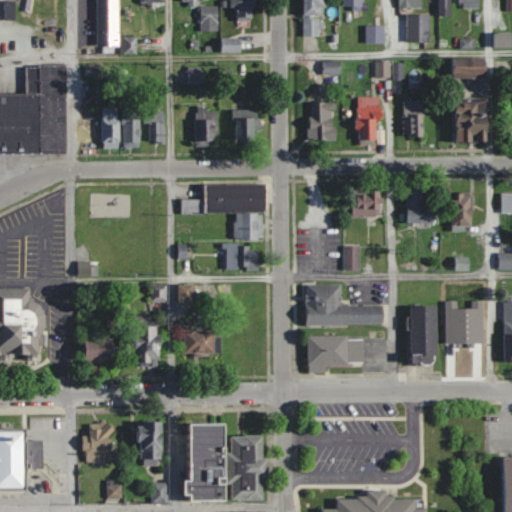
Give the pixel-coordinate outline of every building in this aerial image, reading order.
[(119,0),(96,0),(97,49),(119,49),(119,0)] [(302,0),(303,36),(324,36),(323,0),(302,0)] [(201,30),(217,30),(217,7),(201,7),(201,30)] [(407,42),(430,42),(430,15),(407,15),(407,42)] [(511,32),(494,32),(494,47),(511,47),(511,32)] [(137,37),(122,37),(122,54),(137,54),(137,37)] [(221,52),(241,52),(241,39),(221,39),(221,52)] [(487,58),(453,58),(453,77),(487,77),(487,58)] [(323,74),(341,74),(341,61),(323,61),(323,74)] [(65,65),(65,152),(0,152),(0,92),(24,92),(24,65),(65,65)] [(188,67),(188,84),(204,84),(204,67),(188,67)] [(425,137),(425,100),(403,100),(403,137),(425,137)] [(459,144),(490,143),(489,102),(458,103),(459,144)] [(309,140),(336,140),(337,103),(310,103),(309,140)] [(218,146),(218,111),(208,111),(208,106),(196,106),(196,146),(218,146)] [(358,106),(358,141),(381,141),(381,106),(358,106)] [(119,148),(119,107),(102,107),(102,148),(119,148)] [(259,109),(236,109),(236,141),(259,141),(259,109)] [(123,148),(141,148),(141,110),(123,110),(123,148)] [(165,111),(147,111),(147,143),(165,143),(165,111)] [(235,214),(234,240),(264,240),(265,184),(204,184),(204,200),(182,200),(182,213),(235,214)] [(380,216),(380,189),(353,189),(353,216),(380,216)] [(408,223),(436,223),(436,212),(427,212),(427,190),(407,190),(408,223)] [(511,193),(501,193),(501,213),(511,212),(511,193)] [(453,194),(453,228),(473,228),(473,194),(453,194)] [(222,245),(223,271),(259,270),(259,255),(251,255),(251,244),(222,245)] [(499,269),(511,269),(511,244),(499,245),(499,269)] [(361,270),(361,245),(344,245),(344,270),(361,270)] [(342,284),(305,285),(306,325),(384,324),(384,305),(342,305),(342,284)] [(42,324),(36,334),(42,333),(43,344),(35,344),(35,352),(0,352),(0,286),(25,286),(26,296),(36,303),(41,313),(42,324)] [(195,301),(195,286),(179,286),(179,301),(195,301)] [(412,365),(437,365),(437,307),(412,307),(412,365)] [(161,327),(138,327),(138,365),(161,365),(161,327)] [(482,360),(482,328),(456,328),(456,351),(465,351),(465,359),(482,360)] [(217,331),(185,331),(185,354),(217,354),(217,331)] [(308,337),(308,367),(363,366),(363,336),(308,337)] [(116,363),(116,340),(87,340),(87,363),(116,363)] [(163,422),(141,422),(141,465),(163,465),(163,422)] [(266,501),(266,436),(228,436),(228,425),(191,424),(191,502),(231,502),(231,500),(266,501)] [(0,426),(23,426),(23,436),(39,436),(40,467),(28,467),(27,461),(22,461),(23,487),(0,487),(0,426)] [(86,463),(117,462),(114,427),(84,429),(86,463)] [(511,458),(511,511),(500,511),(500,459),(511,458)] [(152,504),(167,504),(167,483),(152,483),(152,504)] [(317,510),(317,511),(420,511),(420,508),(410,508),(410,498),(332,498),(332,510),(317,510)]
